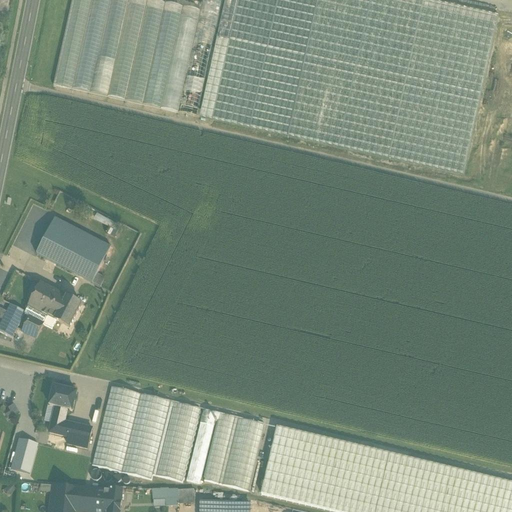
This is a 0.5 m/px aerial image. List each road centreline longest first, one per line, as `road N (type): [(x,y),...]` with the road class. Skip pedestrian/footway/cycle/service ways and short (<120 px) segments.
road 1 (track): [(511,478),(0,360)]
road 2 (track): [(16,85),(511,202)]
road 3 (secondary): [(0,168),(33,0)]
